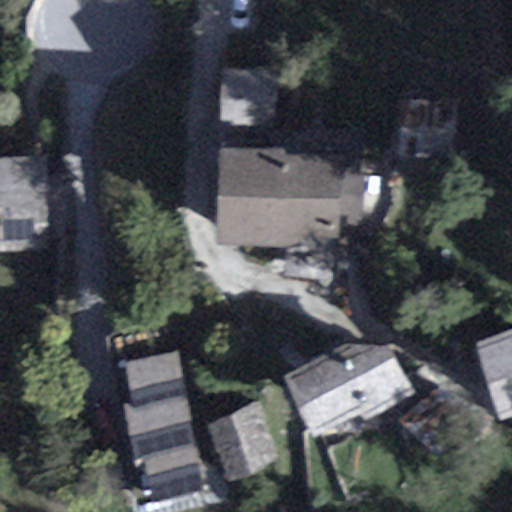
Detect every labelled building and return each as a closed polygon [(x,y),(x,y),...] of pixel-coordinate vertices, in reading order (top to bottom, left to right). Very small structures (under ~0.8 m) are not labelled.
[(278,75),(226,71),(223,116),(275,119),(278,75)] [(367,162),(229,149),(221,233),(359,245),(367,162)] [(48,156),(0,156),(0,229),(49,229),(48,156)] [(511,332),(485,341),(507,408),(511,405),(511,332)] [(407,391),(384,335),(299,370),(322,426),(407,391)] [(188,355),(132,362),(147,484),(202,477),(188,355)] [(256,390),(208,412),(234,469),(282,447),(256,390)]
